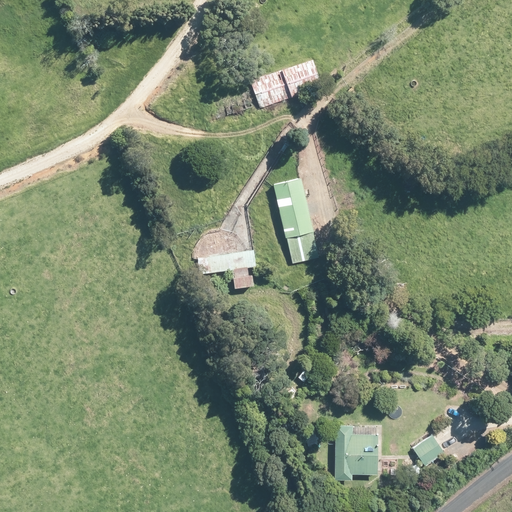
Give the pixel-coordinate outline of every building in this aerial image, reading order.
[(322,87),(312,59),(251,80),(260,108),(322,87)] [(306,178),(275,184),(291,264),(323,257),(306,178)] [(237,287),(253,284),(256,283),(255,275),(251,276),(249,267),(256,265),(253,248),(236,251),(233,235),(231,234),(230,233),(229,233),(227,232),(226,232),(224,231),(223,231),(221,231),(220,231),(218,231),(217,231),(215,231),(214,232),(212,232),(211,232),(210,233),(208,234),(207,234),(206,235),(205,236),(203,237),(202,238),(201,239),(200,240),(200,242),(199,243),(198,244),(197,246),(197,247),(196,249),(196,250),(196,252),(196,253),(196,255),(196,256),(199,256),(201,275),(234,270),(237,287)] [(229,289),(222,282),(212,292),(220,299),(229,289)] [(339,425),(337,479),(353,480),(354,475),(378,476),(381,427),(339,425)] [(445,453),(433,435),(413,448),(426,466),(445,453)]
